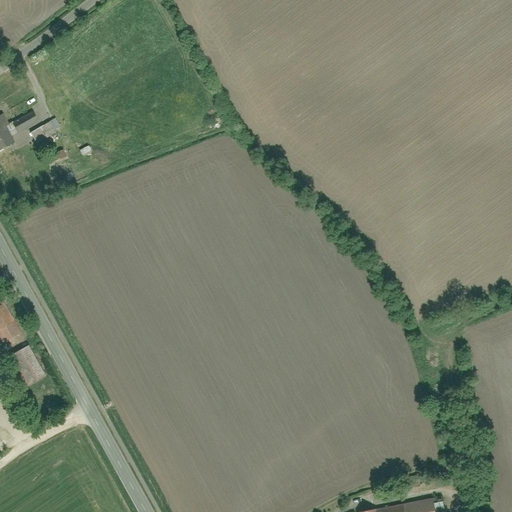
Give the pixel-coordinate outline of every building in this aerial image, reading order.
[(4,117),(0,119),(0,154),(16,147),(12,139),(38,126),(32,115),(9,127),(4,117)] [(50,125),(29,137),(34,146),(55,135),(50,125)] [(89,146),(80,150),(82,155),(91,152),(89,146)] [(62,150),(57,153),(62,159),(67,156),(62,150)] [(5,301),(0,303),(0,338),(6,350),(26,339),(5,301)] [(9,355),(27,388),(45,378),(28,345),(9,355)] [(438,511),(435,496),(359,511),(358,511),(438,511)]
